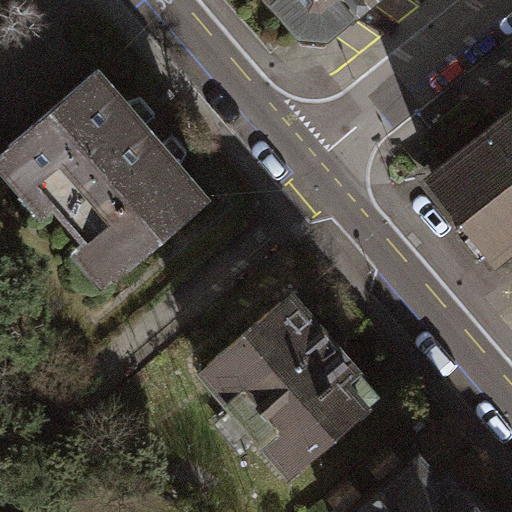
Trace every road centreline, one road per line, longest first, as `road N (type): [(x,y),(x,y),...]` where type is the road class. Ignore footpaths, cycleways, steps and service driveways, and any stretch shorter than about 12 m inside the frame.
road 1 (residential): [(511,404),(307,167)]
road 2 (residential): [(510,0),(307,167)]
road 3 (residential): [(307,167),(160,0)]
